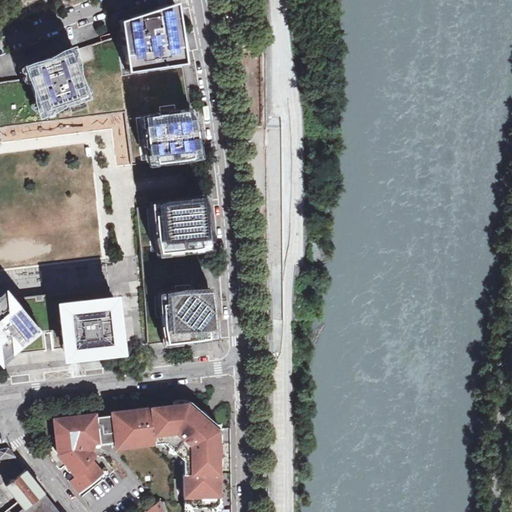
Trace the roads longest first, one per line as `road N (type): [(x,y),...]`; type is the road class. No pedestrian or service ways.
road 1 (tertiary): [(288,511),(292,168),(278,0)]
road 2 (secondary): [(241,365),(238,279),(201,0)]
road 3 (unknown): [(287,404),(277,355),(270,134),(220,133)]
road 4 (unclassified): [(18,394),(241,365)]
road 5 (secondary): [(243,511),(241,365)]
road 6 (residential): [(78,511),(21,440),(18,394)]
road 7 (residential): [(0,44),(122,0)]
